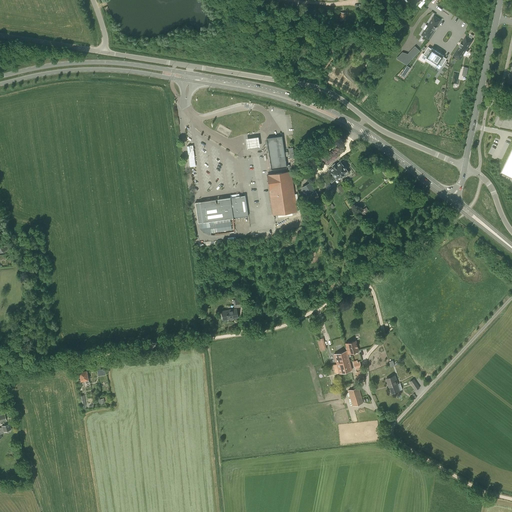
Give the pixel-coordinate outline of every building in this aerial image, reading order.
[(423,33),(420,38),(426,42),(432,33),(433,33),(434,31),(434,30),(438,23),(432,19),(425,29),(426,30),(424,34),(423,33)] [(460,46),(454,55),(460,59),(463,55),(462,54),(465,50),(466,50),(470,44),(464,40),(461,43),(459,46),(460,46)] [(428,47),(423,54),(426,57),(427,58),(426,61),(430,64),(438,52),(436,50),(436,51),(432,48),(432,49),(428,47)] [(438,52),(430,64),(435,67),(437,64),(438,65),(438,64),(442,66),(447,59),(443,56),(444,56),(440,54),(440,53),(438,52)] [(257,135),(245,136),(246,146),(259,145),(257,135)] [(271,169),(286,167),(281,137),(271,139),(270,138),(267,138),(267,139),(269,154),(271,169)] [(347,170),(340,161),(336,164),(333,166),(333,167),(329,170),(333,175),(328,179),(331,183),(339,176),(340,177),(344,174),(343,173),(347,170)] [(267,175),(269,186),(273,215),(296,211),(290,171),(271,174),(267,175)] [(329,184),(322,175),(318,178),(325,187),(329,184)] [(302,187),(310,201),(318,196),(310,182),(302,187)] [(230,198),(233,218),(248,216),(245,195),(230,198)] [(233,218),(230,198),(220,199),(220,203),(211,205),(210,203),(201,205),(200,202),(195,203),(198,223),(233,218)] [(365,213),(368,211),(366,207),(360,210),(363,216),(365,214),(365,213)] [(245,306),(244,301),(241,301),(241,298),(234,298),(235,300),(233,300),(234,308),(236,307),(236,308),(242,307),(245,306)] [(236,309),(221,311),(223,320),(238,318),(236,309)] [(319,339),(321,351),(327,350),(326,338),(319,339)] [(346,343),(347,347),(345,348),(348,357),(350,356),(349,353),(352,353),(352,352),(357,351),(355,341),(346,343)] [(334,355),(336,364),(349,361),(346,351),(334,355)] [(349,361),(336,364),(339,374),(351,370),(349,361)] [(361,370),(356,372),(360,379),(365,376),(361,370)] [(87,376),(86,371),(80,372),(81,380),(85,380),(85,384),(89,383),(88,376),(87,376)] [(395,376),(386,379),(388,384),(389,384),(389,385),(390,387),(392,393),(399,391),(397,384),(398,384),(395,376)] [(420,388),(414,379),(410,382),(416,390),(420,388)] [(359,387),(348,390),(352,406),(363,403),(359,387)] [(0,438),(2,438),(1,434),(4,433),(4,432),(11,430),(10,424),(1,426),(1,427),(0,427),(0,438)]
